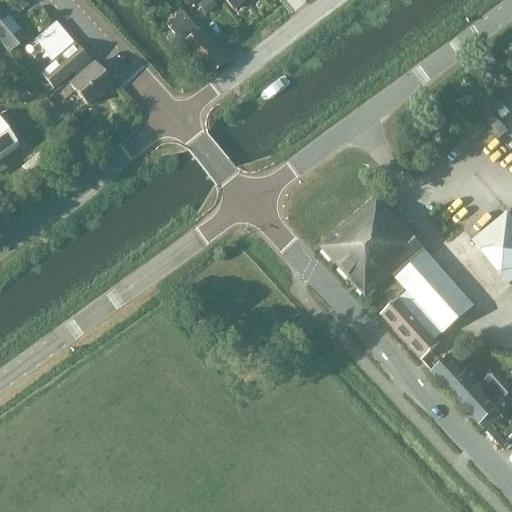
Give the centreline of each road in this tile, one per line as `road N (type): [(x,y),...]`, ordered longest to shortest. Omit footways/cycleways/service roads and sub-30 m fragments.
road 1 (tertiary): [(511,487),(242,205)]
road 2 (tertiary): [(242,205),(511,5)]
road 3 (tertiary): [(0,382),(242,205)]
road 4 (unclassified): [(0,246),(172,120)]
road 5 (unclassified): [(172,120),(328,0)]
road 6 (tertiary): [(172,120),(60,0)]
